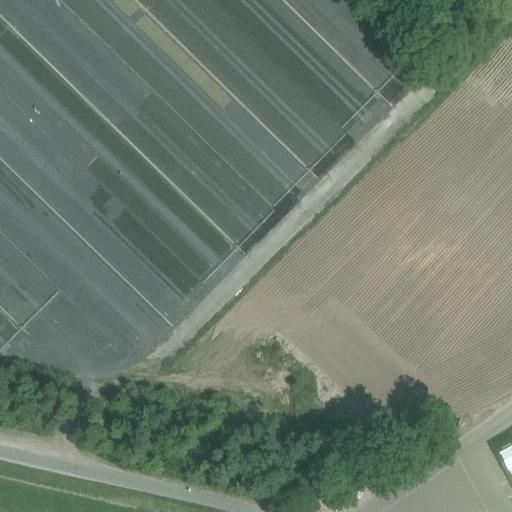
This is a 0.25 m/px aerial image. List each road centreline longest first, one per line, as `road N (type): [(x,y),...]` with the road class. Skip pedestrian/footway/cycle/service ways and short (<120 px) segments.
road 1 (unclassified): [(247,511),(0,450)]
road 2 (unclassified): [(511,410),(363,511)]
